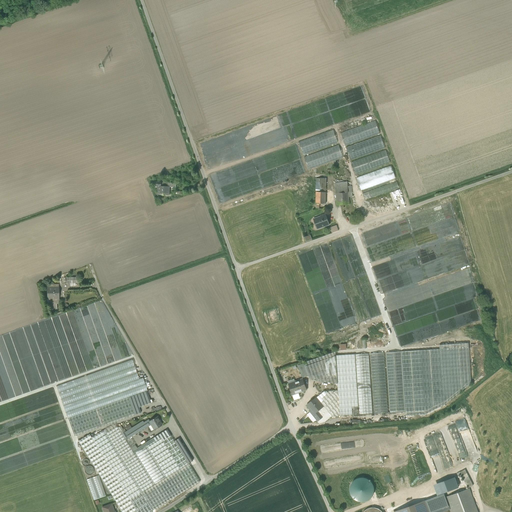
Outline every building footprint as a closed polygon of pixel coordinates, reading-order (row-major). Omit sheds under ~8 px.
[(341,133),(345,146),(380,134),(375,121),(341,133)] [(299,142),(303,155),(337,143),(333,130),(299,142)] [(346,148),(350,160),(385,148),(380,135),(346,148)] [(304,158),(309,170),(312,169),(343,158),(338,145),(304,158)] [(351,162),(356,175),(390,163),(386,150),(351,162)] [(357,179),(361,191),(396,179),(391,166),(357,179)] [(316,179),(316,193),(326,193),(326,189),(323,189),(323,179),(316,179)] [(362,194),(365,200),(399,188),(397,182),(362,194)] [(157,194),(169,195),(170,187),(170,186),(158,186),(158,187),(157,194)] [(336,193),(337,205),(349,204),(349,197),(348,192),(336,193)] [(316,204),(326,204),(326,193),(316,193),(316,204)] [(314,219),(317,229),(329,225),(325,214),(320,215),(321,217),(314,219)] [(47,288),(48,299),(59,299),(59,288),(47,288)] [(440,349),(401,352),(405,412),(405,416),(425,415),(444,405),(471,384),(468,343),(439,345),(439,346),(440,346),(440,349)] [(310,379),(337,384),(335,356),(335,352),(304,363),(308,376),(310,379)] [(390,413),(405,412),(401,352),(386,353),(390,413)] [(370,353),(374,414),(388,413),(384,353),(370,353)] [(339,416),(359,415),(355,354),(335,356),(337,384),(338,391),(338,393),(339,416)] [(369,354),(355,354),(359,415),(373,414),(369,354)] [(298,366),(302,378),(308,376),(304,363),(298,366)] [(290,389),(292,394),(298,392),(306,389),(305,389),(302,380),(303,380),(295,382),(289,385),(290,385),(292,388),(290,389)] [(68,419),(74,437),(141,413),(139,407),(138,404),(150,400),(147,391),(68,419)] [(324,391),(316,398),(320,403),(323,400),(322,398),(327,394),(338,393),(338,391),(324,391)] [(317,412),(322,418),(328,413),(331,416),(339,416),(338,393),(327,394),(322,398),(323,400),(320,403),(323,407),(317,412)] [(312,416),(317,412),(323,407),(320,403),(316,398),(307,405),(311,411),(310,412),(312,416)] [(138,404),(139,407),(153,402),(152,399),(150,400),(138,404)] [(312,416),(310,412),(306,415),(313,422),(316,420),(312,416)] [(317,421),(317,422),(322,418),(317,412),(312,416),(316,420),(317,421)] [(331,417),(331,416),(328,413),(322,418),(317,422),(317,421),(319,424),(325,422),(331,417)] [(157,416),(149,421),(151,425),(154,430),(162,425),(158,420),(159,419),(157,416)] [(135,434),(151,425),(149,421),(148,420),(143,423),(143,421),(132,428),(135,434)] [(115,423),(104,430),(106,433),(117,426),(115,423)] [(78,441),(121,511),(148,511),(152,509),(153,510),(200,482),(188,463),(193,461),(179,438),(174,441),(167,430),(161,434),(162,436),(155,441),(153,438),(137,448),(135,446),(130,449),(124,438),(122,435),(117,426),(106,433),(104,430),(91,438),(89,434),(78,441)] [(120,426),(117,426),(122,435),(125,433),(120,426)] [(127,436),(128,439),(130,438),(135,434),(132,428),(125,433),(127,436)] [(135,446),(130,438),(128,439),(127,436),(124,438),(130,449),(135,446)] [(379,466),(404,464),(404,457),(379,459),(379,466)] [(85,468),(85,472),(87,474),(91,475),(93,472),(94,469),(91,466),(88,466),(85,468)] [(465,470),(460,472),(457,473),(458,475),(461,474),(468,488),(473,486),(465,470)] [(98,475),(86,479),(93,500),(105,496),(98,475)] [(356,501),(361,502),(366,501),(370,499),(373,495),(374,491),(373,486),(371,482),(367,479),(362,478),(358,478),(353,481),(351,485),(349,489),(350,494),(352,498),(356,501)] [(477,511),(469,489),(446,497),(449,506),(450,510),(451,511),(477,511)] [(437,510),(449,506),(445,495),(433,499),(437,510)] [(433,499),(425,502),(428,511),(432,511),(437,510),(433,499)] [(428,511),(425,502),(425,501),(394,511),(428,511)]
